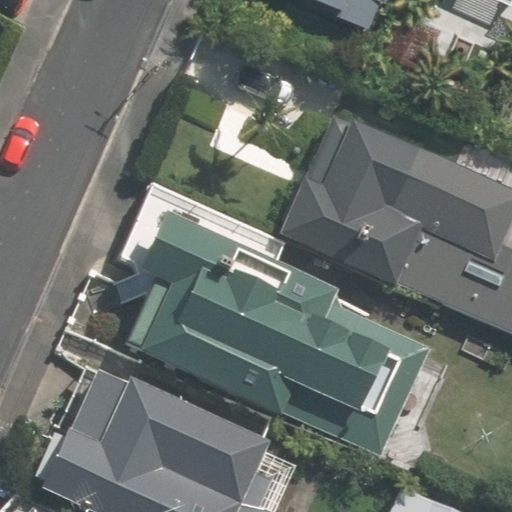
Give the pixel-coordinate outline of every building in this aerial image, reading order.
[(316,0),(312,10),(367,34),(381,0),(316,0)] [(511,204),(511,200),(340,126),(313,187),(297,181),(275,235),(389,286),(391,282),(511,333),(511,261),(491,253),(511,204)] [(141,279),(112,345),(370,457),(417,349),(304,299),(309,288),(266,269),(276,247),(147,191),(114,267),(141,279)] [(81,378),(31,494),(72,511),(249,511),(248,511),(260,485),(243,478),(256,448),(101,382),(100,386),(81,378)] [(443,511),(396,492),(387,511),(443,511)]
